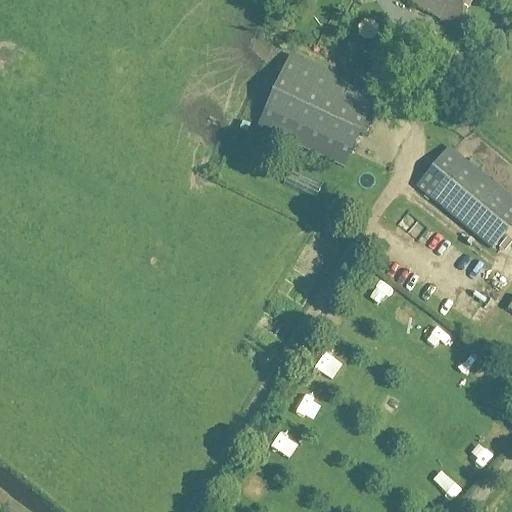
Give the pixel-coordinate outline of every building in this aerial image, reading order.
[(404,0),(459,30),(475,0),(404,0)] [(396,81),(409,50),(390,41),(386,49),(380,47),(370,69),(396,81)] [(368,115),(377,96),(290,55),(257,127),(330,161),(338,144),(352,151),(360,133),(366,136),(374,118),(368,115)] [(492,249),(511,224),(511,200),(449,148),(417,187),(492,249)] [(395,227),(412,238),(420,226),(403,215),(395,227)] [(419,313),(405,328),(417,338),(430,324),(419,313)] [(445,332),(430,347),(445,361),(460,346),(445,332)] [(312,428),(322,410),(304,400),(294,417),(312,428)] [(473,475),(484,463),(470,451),(460,463),(473,475)] [(446,475),(436,486),(450,500),(460,489),(446,475)]
